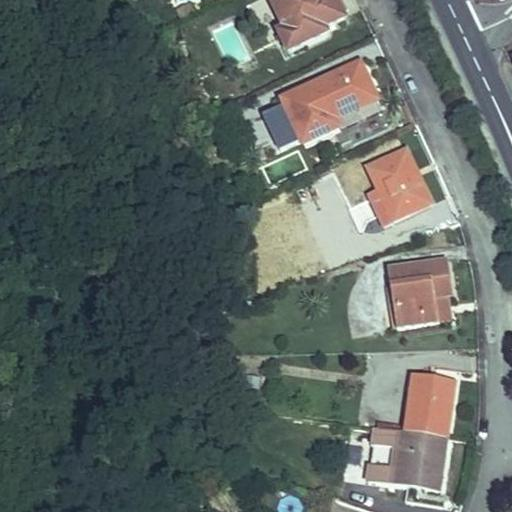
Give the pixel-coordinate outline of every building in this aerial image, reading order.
[(280,35),(289,55),(328,35),(326,30),(345,20),(335,0),(270,0),(286,32),(280,35)] [(178,14),(182,22),(195,16),(191,8),(178,14)] [(383,113),(361,66),(283,102),(286,107),(268,116),(265,121),(281,154),(302,143),(304,146),(339,129),(341,133),(383,113)] [(207,139),(226,133),(221,118),(202,124),(207,139)] [(371,199),(385,228),(432,206),(407,154),(369,172),(380,195),(371,199)] [(271,179),(299,175),(297,158),(268,163),(271,179)] [(282,226),(293,221),(287,207),(276,212),(282,226)] [(323,252),(337,247),(332,231),(317,237),(323,252)] [(448,263),(388,272),(394,308),(397,308),(400,331),(439,325),(435,302),(454,299),(448,263)] [(439,325),(451,323),(448,300),(435,302),(439,325)] [(243,408),(257,410),(261,379),(248,377),(243,408)] [(406,436),(447,442),(455,386),(414,380),(407,429),(406,436)] [(377,431),(406,436),(407,429),(378,425),(377,431)] [(376,431),(369,485),(439,495),(447,442),(406,436),(377,431),(376,431)] [(276,511),(300,511),(303,499),(279,495),(276,511)]
